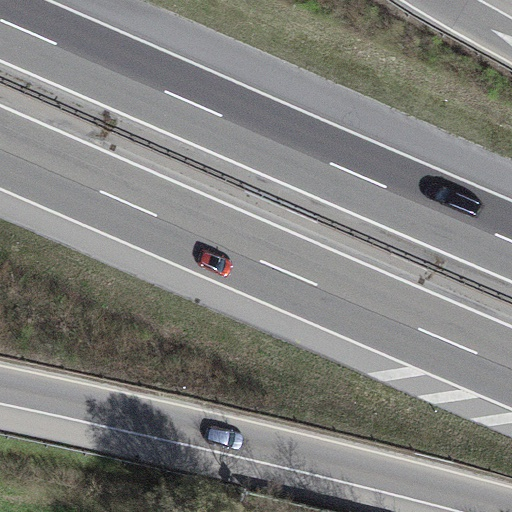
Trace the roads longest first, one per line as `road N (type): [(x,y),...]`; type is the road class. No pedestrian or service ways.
road 1 (motorway): [(0,149),(511,369)]
road 2 (motorway): [(511,239),(0,19)]
road 3 (motorway): [(0,389),(511,510)]
